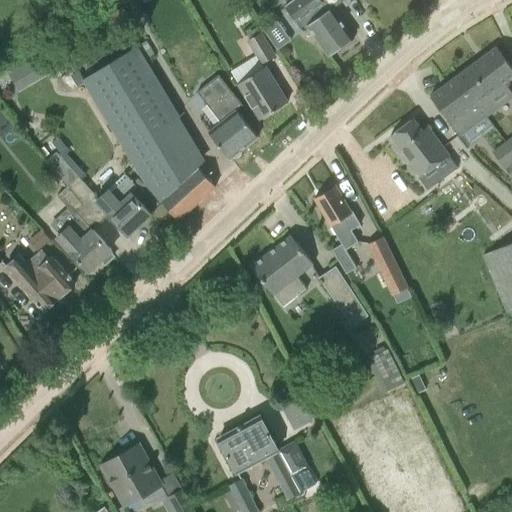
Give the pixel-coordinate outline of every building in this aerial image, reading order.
[(317,40),(328,56),(353,39),(342,22),(332,9),(328,12),(319,0),(293,0),(285,6),(302,31),(308,28),(317,40)] [(122,9),(105,19),(112,31),(129,21),(122,9)] [(274,57),(260,34),(247,42),(261,65),(274,57)] [(144,188),(177,221),(215,188),(164,131),(179,117),(176,114),(136,47),(81,81),(144,188)] [(485,97),(511,77),(511,69),(496,48),(429,97),(450,124),(460,136),(495,110),(485,97)] [(287,103),(265,68),(238,84),(260,120),(287,103)] [(257,138),(245,122),(237,112),(242,107),(218,76),(196,93),(220,123),(208,132),(217,144),(230,160),(231,159),(236,159),(241,155),(241,150),(257,138)] [(402,152),(421,177),(430,189),(457,169),(448,156),(449,156),(427,127),(422,131),(413,119),(390,136),(402,152)] [(65,187),(84,207),(95,196),(80,180),(85,176),(69,158),(74,154),(60,136),(51,144),(56,151),(45,162),(67,186),(65,187)] [(95,202),(127,236),(150,214),(132,195),(138,189),(124,175),(95,202)] [(84,207),(65,187),(56,196),(67,208),(49,225),(59,235),(56,238),(88,272),(100,261),(105,265),(113,257),(109,253),(111,251),(97,236),(76,214),(84,207)] [(331,250),(347,275),(357,269),(346,251),(358,243),(351,231),(361,226),(352,212),(351,213),(335,187),(314,199),(341,244),(331,250)] [(41,231),(29,242),(37,251),(49,241),(41,231)] [(291,236),(251,267),(281,306),(297,294),(304,289),(295,277),(312,264),(303,252),(291,236)] [(371,243),(398,295),(410,289),(383,237),(371,243)] [(511,243),(483,255),(508,317),(511,315),(511,243)] [(31,296),(44,311),(74,285),(61,270),(51,257),(43,264),(36,256),(26,265),(18,256),(5,267),(31,296)] [(367,316),(335,268),(319,280),(351,328),(367,316)] [(424,326),(417,329),(420,336),(427,333),(424,326)] [(368,358),(384,393),(405,383),(389,349),(368,358)] [(308,467),(295,443),(279,452),(269,434),(260,417),(218,439),(237,474),(266,458),(288,500),(300,494),(300,493),(316,485),(307,468),(308,467)] [(101,465),(110,483),(124,507),(161,486),(148,462),(138,444),(101,465)] [(257,511),(241,480),(229,486),(241,511),(257,511)] [(168,499),(174,511),(193,511),(181,491),(168,499)]
